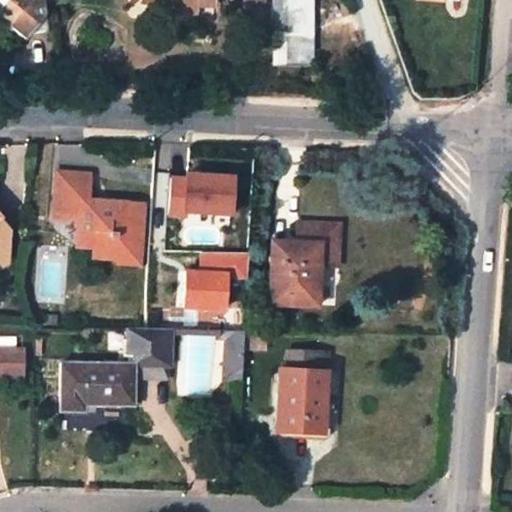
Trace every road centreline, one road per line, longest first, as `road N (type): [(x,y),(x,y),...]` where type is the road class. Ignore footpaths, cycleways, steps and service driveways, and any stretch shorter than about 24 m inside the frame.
road 1 (residential): [(496,131),(114,114),(0,123)]
road 2 (residential): [(496,131),(463,510)]
road 3 (residential): [(356,511),(10,503),(1,511)]
road 4 (residential): [(496,131),(511,0)]
